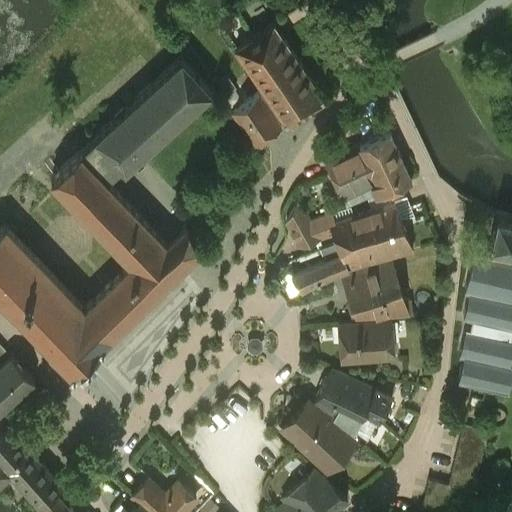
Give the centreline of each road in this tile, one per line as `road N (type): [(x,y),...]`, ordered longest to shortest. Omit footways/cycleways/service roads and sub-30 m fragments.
road 1 (residential): [(354,511),(417,452),(432,415),(452,241),(368,73)]
road 2 (residential): [(123,440),(356,80)]
